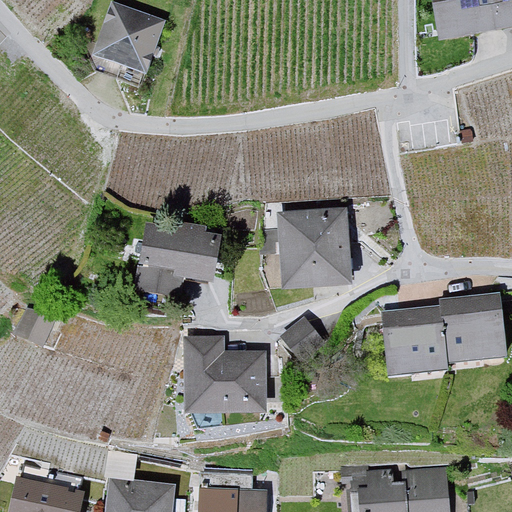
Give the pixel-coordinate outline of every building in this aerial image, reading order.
[(491,0),(429,0),(437,43),(497,33),(491,0)] [(511,28),(511,0),(495,0),(501,30),(511,28)] [(109,6),(92,54),(147,73),(163,25),(109,6)] [(347,208),(279,216),(288,292),(356,284),(347,208)] [(228,237),(149,225),(142,272),(221,284),(228,237)] [(384,317),(390,378),(453,372),(452,364),(508,358),(502,297),(442,303),(443,311),(384,317)] [(25,310),(15,338),(47,349),(56,321),(25,310)] [(281,332),(291,352),(318,339),(308,319),(281,332)] [(273,356),(232,358),(231,340),(185,341),(186,370),(188,370),(189,416),(275,413),(273,356)] [(450,511),(447,476),(410,480),(412,511),(450,511)] [(20,481),(15,511),(81,511),(85,491),(20,481)] [(111,484),(108,511),(173,511),(175,490),(111,484)] [(362,489),(363,511),(406,511),(405,486),(362,489)] [(268,511),(269,493),(200,492),(199,511),(268,511)]
